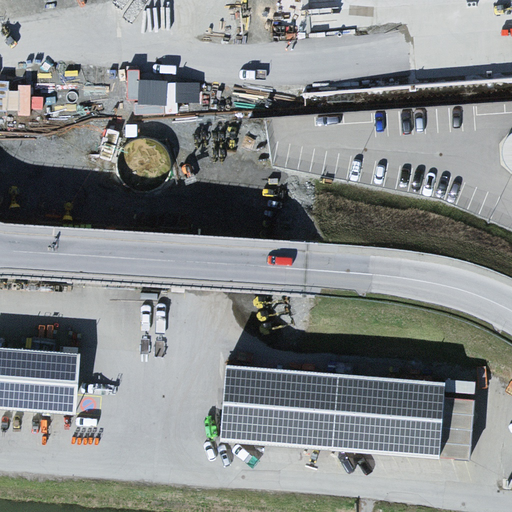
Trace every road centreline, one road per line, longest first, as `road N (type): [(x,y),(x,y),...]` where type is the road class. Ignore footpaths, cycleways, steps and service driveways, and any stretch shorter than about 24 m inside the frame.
road 1 (residential): [(0,232),(453,269),(511,299)]
road 2 (residential): [(511,502),(0,458)]
road 3 (motorway): [(0,79),(511,49)]
road 4 (motorway): [(0,39),(511,10)]
